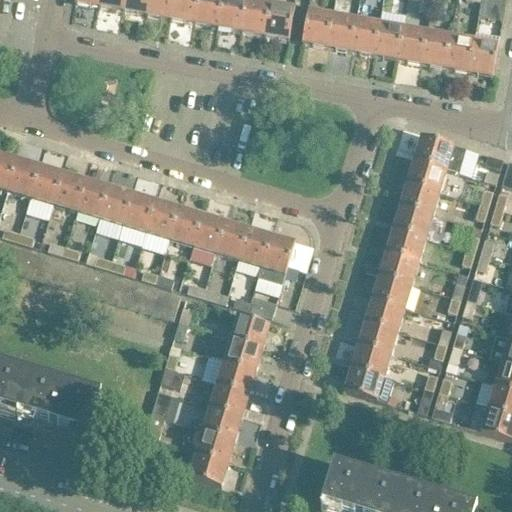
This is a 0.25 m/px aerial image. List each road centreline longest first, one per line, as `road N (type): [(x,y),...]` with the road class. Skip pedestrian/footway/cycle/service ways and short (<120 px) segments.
road 1 (residential): [(372,102),(49,42)]
road 2 (residential): [(29,128),(337,221)]
road 3 (residential): [(254,511),(337,221)]
road 4 (residential): [(511,135),(372,102)]
road 5 (residential): [(337,221),(372,102)]
